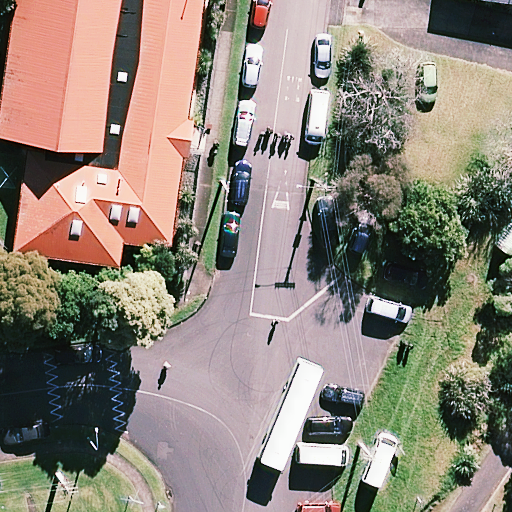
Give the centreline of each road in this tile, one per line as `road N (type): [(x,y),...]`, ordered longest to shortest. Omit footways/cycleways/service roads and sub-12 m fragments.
road 1 (residential): [(296,0),(250,316),(225,422)]
road 2 (residential): [(225,422),(126,389),(0,399)]
